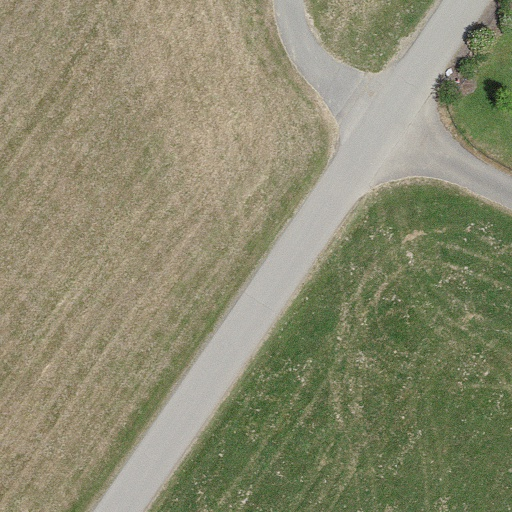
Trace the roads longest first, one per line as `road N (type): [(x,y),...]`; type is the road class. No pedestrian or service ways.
road 1 (unclassified): [(122,511),(478,0)]
road 2 (track): [(290,0),(314,64),(344,91),(511,187)]
